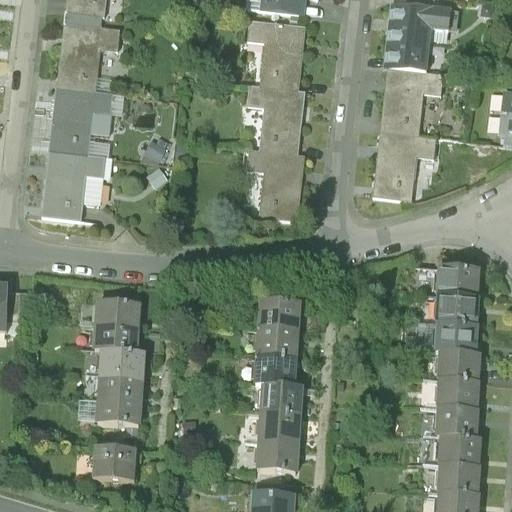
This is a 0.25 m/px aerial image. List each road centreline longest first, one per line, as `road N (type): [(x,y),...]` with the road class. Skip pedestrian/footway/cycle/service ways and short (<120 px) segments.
road 1 (residential): [(4,252),(217,271),(333,251)]
road 2 (residential): [(4,252),(31,0)]
road 3 (residential): [(333,251),(359,0)]
road 4 (residential): [(333,251),(474,216),(511,215)]
